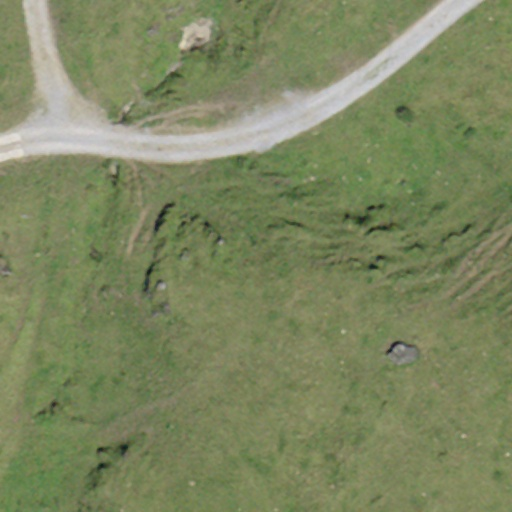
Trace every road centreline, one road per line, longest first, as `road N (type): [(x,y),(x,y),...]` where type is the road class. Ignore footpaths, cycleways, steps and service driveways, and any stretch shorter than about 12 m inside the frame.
road 1 (track): [(0,152),(65,135),(207,149),(273,134),(337,104),(475,0)]
road 2 (track): [(65,135),(34,0)]
